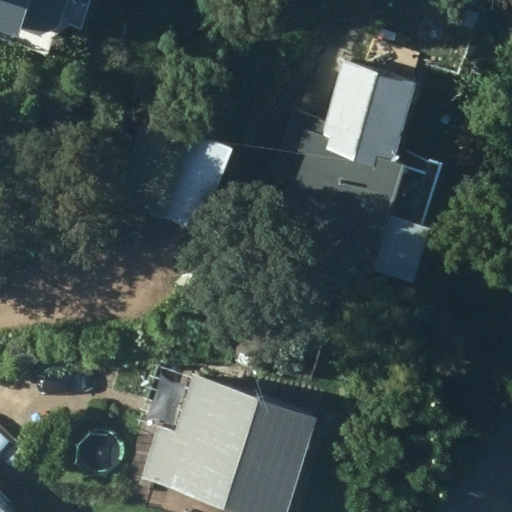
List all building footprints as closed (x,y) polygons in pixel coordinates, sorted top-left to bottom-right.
[(0,0),(0,31),(34,43),(70,32),(81,0),(0,0)] [(309,249),(427,287),(443,232),(404,219),(420,171),(402,165),(426,87),(353,63),(334,126),(296,115),(281,165),(298,170),(283,220),(314,229),(309,249)] [(124,196),(208,236),(246,158),(161,118),(124,196)] [(240,511),(304,511),(332,422),(202,382),(187,435),(168,431),(151,485),(240,511)] [(0,511),(22,511),(0,489),(0,511)]
